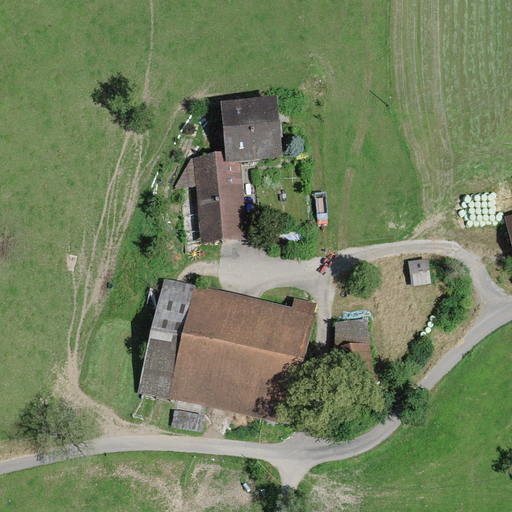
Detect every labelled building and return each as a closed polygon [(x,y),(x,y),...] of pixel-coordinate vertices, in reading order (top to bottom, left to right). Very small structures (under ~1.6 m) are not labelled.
[(278,101),(214,104),(217,160),(245,158),(281,157),(278,101)] [(217,160),(187,161),(192,243),(249,240),(245,158),(217,160)] [(409,264),(412,289),(432,287),(429,262),(409,264)] [(163,284),(138,395),(290,430),(317,308),(296,304),(294,314),(163,284)] [(370,348),(331,353),(338,407),(377,402),(370,348)]
